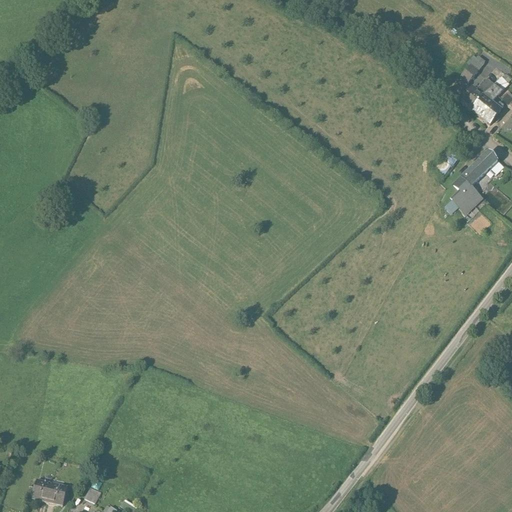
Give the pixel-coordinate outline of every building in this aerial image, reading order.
[(470,69),(477,75),(483,69),(475,63),(470,69)] [(470,69),(460,81),(467,87),(477,75),(470,69)] [(501,80),(493,88),(501,95),(508,87),(507,86),(503,82),(501,80)] [(486,82),(475,94),(481,99),(482,99),(493,88),(486,82)] [(501,95),(493,88),(482,99),(490,106),(501,95)] [(471,91),(460,104),(471,113),(482,99),(481,99),(475,94),(471,91)] [(490,106),(482,99),(471,113),(489,128),(503,110),(498,106),(495,110),(490,106)] [(488,154),(462,181),(470,189),(489,170),(497,163),(488,154)] [(497,163),(489,170),(490,171),(489,172),(494,177),(503,169),(497,163)] [(470,189),(462,181),(454,189),(462,196),(453,204),(465,215),(473,207),(469,202),(476,195),(470,189)] [(52,487),(36,483),(32,501),(47,505),(52,487)] [(67,490),(52,487),(47,505),(62,509),(67,490)] [(100,496),(90,490),(84,501),(94,506),(100,496)] [(120,508),(127,511),(134,511),(137,508),(124,501),(120,508)]
